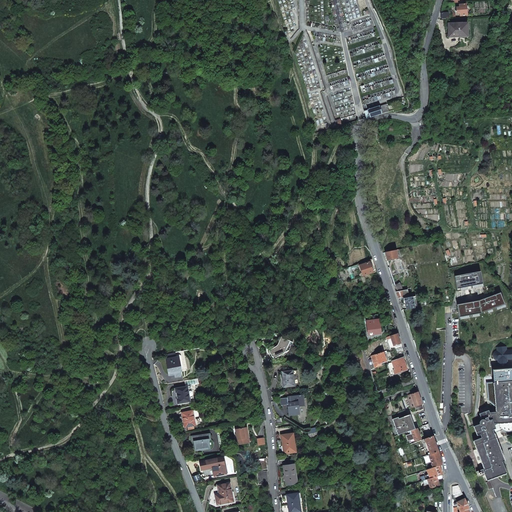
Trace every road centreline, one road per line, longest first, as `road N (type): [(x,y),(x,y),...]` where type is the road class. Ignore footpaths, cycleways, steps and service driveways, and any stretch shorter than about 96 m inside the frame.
road 1 (residential): [(359,126),(363,212),(449,457)]
road 2 (track): [(12,454),(69,436),(109,384),(150,246)]
road 3 (track): [(118,0),(134,89),(160,123),(147,185),(150,246)]
road 4 (track): [(350,329),(376,511)]
road 5 (residential): [(359,126),(385,115),(421,115),(423,55),(439,0)]
road 6 (residential): [(146,348),(200,511)]
road 7 (residential): [(259,370),(276,511)]
